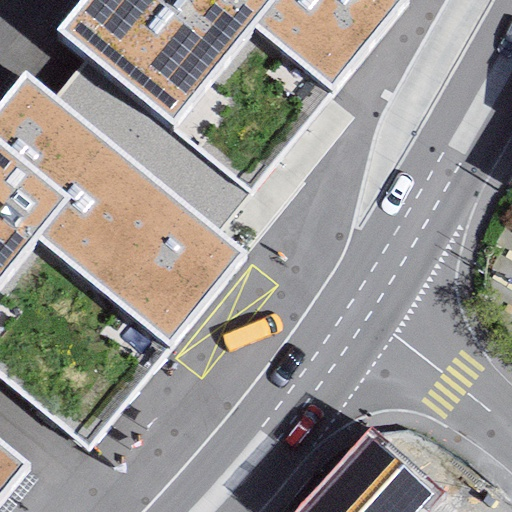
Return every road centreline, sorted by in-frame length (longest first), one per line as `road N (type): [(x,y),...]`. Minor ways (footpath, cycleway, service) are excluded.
road 1 (secondary): [(358,313),(511,54)]
road 2 (secondary): [(201,511),(358,313)]
road 3 (tertiary): [(511,429),(358,313)]
